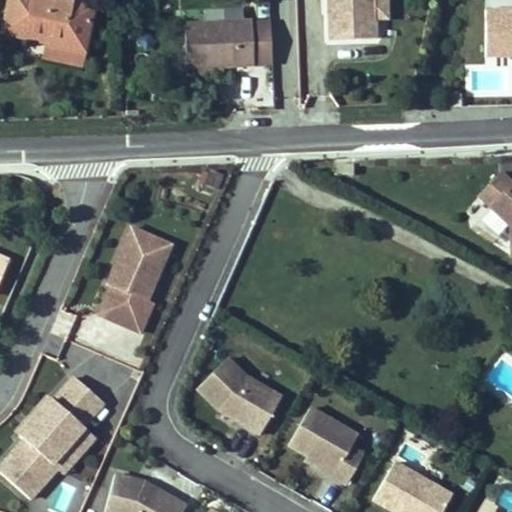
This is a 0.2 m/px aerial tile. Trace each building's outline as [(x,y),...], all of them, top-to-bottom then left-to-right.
[(83,60),(93,19),(9,0),(0,34),(0,41),(47,52),(83,60)] [(335,0),(335,18),(330,19),(330,45),(378,43),(377,22),(377,0),(335,0)] [(389,22),(388,0),(377,0),(377,22),(389,22)] [(511,14),(480,14),(480,61),(511,60),(511,14)] [(272,68),(270,25),(182,30),(185,75),(272,68)] [(44,68),(79,78),(83,60),(47,52),(44,68)] [(511,180),(511,182),(500,171),(477,193),(509,225),(509,255),(511,254),(511,180)] [(172,241),(132,223),(119,252),(124,254),(121,261),(117,259),(108,280),(111,282),(99,310),(141,329),(154,299),(148,296),(172,241)] [(255,437),(276,399),(241,379),(222,361),(192,391),(214,413),(218,410),(231,417),(228,421),(255,437)] [(103,407),(75,380),(53,403),(51,401),(17,436),(21,440),(0,462),(0,474),(24,499),(53,469),(49,466),(83,432),(81,430),(103,407)] [(231,417),(218,410),(214,413),(228,421),(231,417)] [(342,486),(366,445),(305,410),(283,447),(303,458),(330,473),(328,478),(342,486)] [(60,476),(93,442),(83,432),(49,466),(53,469),(60,476)] [(330,473),(303,458),(301,462),(328,478),(330,473)] [(437,511),(447,495),(390,463),(368,501),(388,511),(396,511),(397,511),(396,511),(437,511)] [(180,511),(182,508),(155,493),(153,497),(140,490),(141,485),(111,477),(101,511),(180,511)] [(155,493),(141,485),(140,490),(153,497),(155,493)] [(509,511),(511,511),(511,489),(508,487),(498,507),(509,511)]
